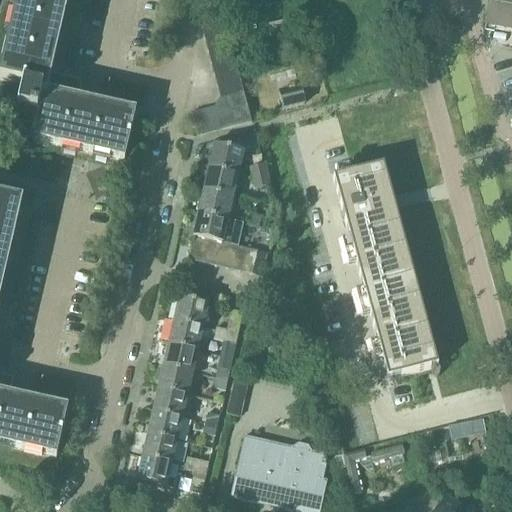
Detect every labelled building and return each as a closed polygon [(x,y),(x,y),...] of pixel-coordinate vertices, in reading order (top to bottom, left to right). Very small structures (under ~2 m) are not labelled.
[(16,0),(0,70),(0,82),(21,88),(16,112),(36,117),(34,129),(31,142),(63,149),(122,163),(123,163),(127,146),(128,140),(134,114),(133,114),(132,118),(75,105),(80,86),(51,79),(51,78),(52,76),(45,74),(62,0),(16,0)] [(511,33),(511,0),(491,0),(485,28),(511,33)] [(224,23),(221,12),(197,18),(200,30),(224,23)] [(306,15),(269,25),(274,46),(312,36),(306,15)] [(203,42),(228,35),(224,23),(200,30),(203,42)] [(206,53),(231,47),(228,35),(203,42),(206,53)] [(209,65),(234,59),(231,47),(206,53),(209,65)] [(237,71),(234,59),(209,65),(213,77),(237,71)] [(216,89),(240,82),(237,71),(213,77),(216,89)] [(243,94),(240,82),(216,89),(219,100),(243,94)] [(283,110),(304,105),(300,88),(293,90),(293,87),(288,88),(289,91),(279,93),(283,110)] [(219,100),(213,109),(219,131),(250,123),(243,94),(219,100)] [(219,131),(213,109),(202,112),(208,134),(219,131)] [(208,134),(202,112),(191,114),(197,137),(208,134)] [(208,170),(237,177),(242,153),(213,146),(208,170)] [(265,168),(251,171),(254,180),(267,177),(265,168)] [(237,177),(208,170),(203,192),(232,198),(237,177)] [(341,181),(332,183),(386,383),(395,380),(429,371),(388,218),(394,216),(389,196),(382,197),(375,172),(341,181)] [(256,191),(270,188),(267,177),(254,180),(256,191)] [(232,198),(203,192),(198,215),(226,222),(232,198)] [(0,446),(55,459),(67,411),(65,410),(64,416),(7,403),(12,383),(0,380),(0,271),(15,206),(20,207),(20,206),(0,201),(0,446)] [(192,238),(196,239),(208,241),(220,244),(221,244),(226,222),(198,215),(192,238)] [(260,220),(248,217),(246,226),(258,229),(260,220)] [(191,262),(202,265),(208,241),(196,239),(191,262)] [(220,244),(208,241),(202,265),(214,268),(220,244)] [(221,244),(220,244),(214,268),(226,270),(231,247),(221,244)] [(243,250),(231,247),(226,270),(238,273),(243,250)] [(255,252),(243,250),(238,273),(250,276),(255,252)] [(267,255),(255,252),(250,276),(261,278),(267,255)] [(174,324),(203,330),(208,307),(179,300),(174,324)] [(242,315),(230,312),(225,332),(215,330),(212,342),(222,344),(224,336),(228,334),(237,336),(242,315)] [(168,346),(198,353),(203,330),(174,324),(168,346)] [(224,336),(222,344),(234,347),(237,336),(228,334),(224,336)] [(198,353),(168,346),(163,369),(193,375),(198,353)] [(158,391),(187,398),(193,375),(163,369),(158,391)] [(228,375),(217,372),(215,382),(226,384),(228,375)] [(213,391),(224,394),(226,384),(215,382),(213,391)] [(238,417),(245,388),(235,385),(228,414),(238,417)] [(153,413),(182,420),(187,398),(158,391),(153,413)] [(182,420),(153,413),(148,436),(177,442),(182,420)] [(218,421),(207,418),(205,425),(216,428),(218,421)] [(203,437),(214,440),(216,428),(205,425),(203,437)] [(142,459),(172,465),(177,442),(148,436),(142,459)] [(311,453),(307,447),(298,445),(292,449),(291,450),(245,440),(231,499),(288,511),(318,511),(325,485),(320,484),(326,458),(311,455),(311,453)] [(172,465),(142,459),(137,482),(174,491),(176,482),(168,480),(172,465)] [(194,472),(196,462),(187,459),(184,471),(194,474),(189,493),(200,496),(206,475),(194,472)] [(194,472),(206,475),(208,465),(196,462),(194,472)] [(458,511),(460,509),(446,500),(437,511),(458,511)]
